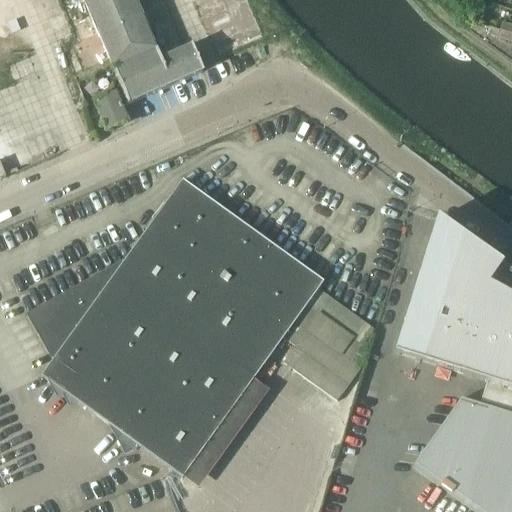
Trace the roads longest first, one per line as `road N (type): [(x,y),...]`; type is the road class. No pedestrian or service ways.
road 1 (unclassified): [(511,245),(299,87),(265,90)]
road 2 (residential): [(0,202),(265,90)]
